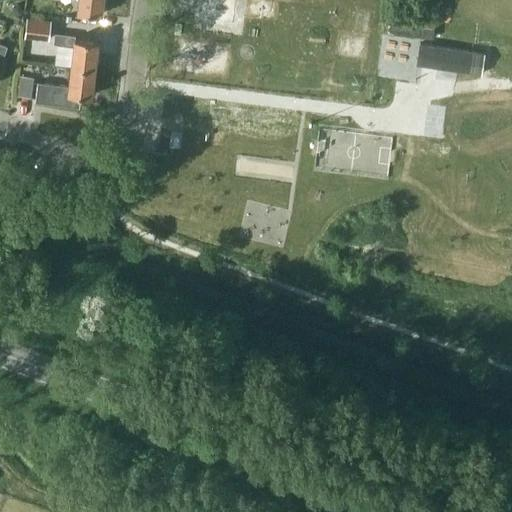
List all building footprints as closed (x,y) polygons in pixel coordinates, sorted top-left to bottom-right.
[(101,13),(102,0),(78,0),(77,10),(101,13)] [(19,3),(13,5),(11,10),(15,15),(22,13),(23,7),(19,3)] [(27,17),(25,36),(48,38),(50,19),(27,17)] [(73,45),(71,64),(95,67),(98,40),(74,37),(75,34),(54,32),(53,42),(73,45)] [(484,52),(420,41),(417,62),(481,73),(484,52)] [(95,67),(71,64),(68,84),(37,81),(35,100),(79,106),(80,94),(92,95),(95,67)] [(19,74),(17,95),(30,96),(32,75),(19,74)] [(176,103),(170,153),(291,167),(298,109),(221,99),(220,108),(176,103)]
